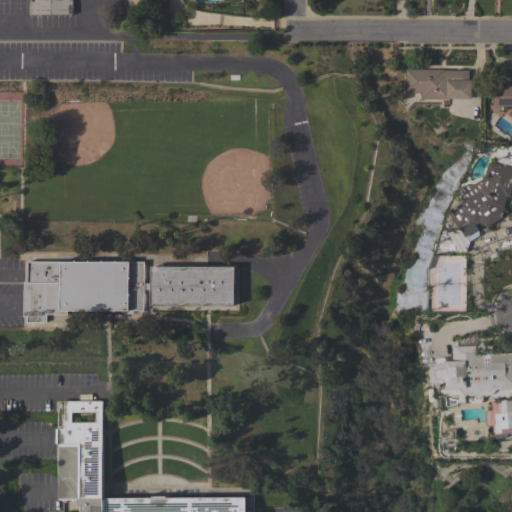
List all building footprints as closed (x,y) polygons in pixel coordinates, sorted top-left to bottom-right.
[(29,14),(29,0),(72,0),(72,14),(29,14)] [(149,0),(149,13),(128,13),(128,0),(149,0)] [(443,69),(443,70),(468,70),(468,80),(471,80),(471,99),(448,98),(448,99),(420,99),(420,93),(405,93),(405,69),(443,69)] [(511,106),(492,106),(492,86),(511,86),(511,106)] [(511,185),(509,197),(506,196),(504,206),(504,212),(501,217),(490,224),(485,224),(480,221),(475,224),(478,229),(477,230),(480,234),(468,241),(469,243),(466,252),(455,252),(455,250),(440,251),(439,244),(438,244),(442,231),(453,231),(459,230),(447,211),(463,201),(456,189),(464,184),(471,185),(481,179),(482,181),(488,161),(511,167),(511,185)] [(144,262),(144,264),(145,264),(145,278),(144,278),(144,283),(150,283),(150,266),(234,266),(234,306),(150,306),(150,289),(146,289),(146,293),(145,293),(145,308),(144,308),(144,311),(132,311),(132,314),(121,314),(121,310),(67,310),(67,314),(46,314),(46,322),(27,322),(27,317),(23,317),(23,282),(26,282),(26,261),(144,262)] [(445,389),(443,387),(443,383),(431,383),(430,382),(429,368),(430,367),(433,366),(434,364),(434,363),(444,362),(444,361),(452,361),(451,346),(475,346),(475,353),(478,353),(479,355),(490,354),(511,353),(511,396),(491,398),(491,394),(489,395),(466,396),(464,394),(462,393),(460,389),(445,389)] [(511,432),(494,435),(493,434),(492,425),(487,426),(486,424),(485,412),(486,410),(491,410),(490,401),(511,398),(511,432)] [(103,498),(246,497),(246,511),(81,511),(81,507),(76,507),(76,499),(58,500),(58,443),(55,443),(55,428),(58,428),(58,409),(61,409),(61,401),(63,401),(63,399),(70,399),(70,401),(103,400),(103,498)]
